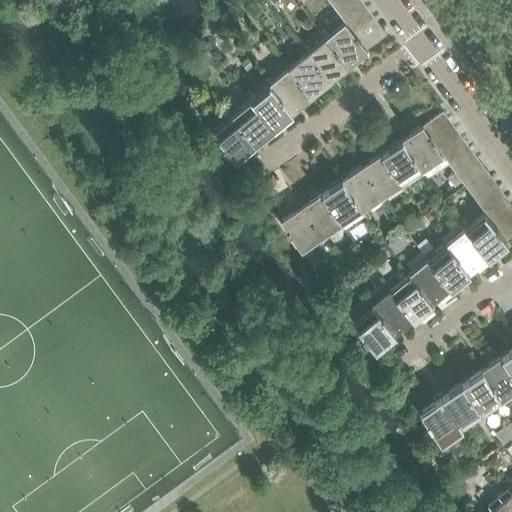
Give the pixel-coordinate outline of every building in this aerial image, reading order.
[(338,12),(353,0),(333,0),(331,2),(338,12)] [(345,21),(366,6),(361,0),(353,0),(338,12),(344,20),(345,21)] [(353,31),(373,16),(366,6),(345,21),(353,31)] [(353,31),(361,40),(366,37),(371,33),(375,29),(380,26),(373,16),(353,31)] [(361,40),(353,31),(345,21),(344,20),(343,21),(343,20),(327,34),(325,35),(349,63),(366,49),(366,48),(366,47),(361,40)] [(380,26),(375,29),(381,36),(386,33),(380,26)] [(375,29),(371,33),(376,40),(380,37),(381,36),(375,29)] [(371,33),(366,37),(371,44),(376,40),(371,33)] [(349,63),(325,35),(323,36),(308,49),(306,50),(330,79),(349,63)] [(366,37),(361,40),(366,47),(371,44),(366,37)] [(330,79),(306,50),(305,51),(290,64),(288,65),(311,94),(330,79)] [(248,56),(240,62),(247,70),(254,64),(248,56)] [(217,58),(211,63),(217,71),(224,65),(217,58)] [(311,94),(288,65),(271,79),(269,81),(293,109),(311,94)] [(293,109),(269,81),(250,96),(274,125),(293,109)] [(274,125),(250,96),(232,111),(255,140),(274,125)] [(443,110),(438,114),(443,121),(448,117),(447,116),(443,110)] [(255,140),(232,111),(212,127),(219,136),(218,137),(223,143),(223,142),(224,142),(235,156),(235,155),(235,156),(255,140)] [(438,114),(433,117),(437,125),(443,121),(438,114)] [(433,117),(427,121),(432,128),(437,125),(433,117)] [(455,127),(454,126),(448,117),(443,121),(437,125),(432,128),(427,132),(434,142),(455,127)] [(427,121),(422,125),(427,132),(432,128),(427,121)] [(441,153),(434,142),(422,125),(422,124),(421,124),(402,136),(421,165),(419,166),(426,177),(449,162),(443,154),(441,154),(441,153)] [(441,153),(462,137),(455,127),(434,142),(441,153)] [(421,165),(402,136),(382,150),(401,178),(399,179),(404,186),(408,184),(403,176),(419,166),(421,165)] [(449,163),(470,148),(462,137),(441,153),(441,154),(443,154),(449,162),(449,163)] [(477,157),(476,156),(470,148),(449,163),(455,171),(456,172),(461,168),(466,164),(471,160),(477,157)] [(401,178),(382,150),(362,163),(380,191),(380,192),(384,200),(388,197),(383,190),(399,179),(401,178)] [(477,157),(471,160),(477,167),(480,165),(482,164),(477,158),(477,157)] [(471,160),(466,164),(471,171),(477,167),(471,160)] [(380,191),(362,163),(342,176),(360,205),(359,206),(364,213),(368,211),(363,203),(380,192),(380,191)] [(466,164),(461,168),(466,175),(471,171),(466,164)] [(461,168),(456,172),(461,179),(466,175),(461,168)] [(484,171),(481,173),(486,181),(492,177),(490,175),(486,169),(484,171)] [(455,171),(448,177),(454,186),(462,180),(461,179),(456,172),(455,171)] [(481,173),(476,177),(481,184),(486,181),(481,173)] [(360,205),(342,176),(322,189),(340,218),(339,219),(344,227),(348,224),(343,216),(359,206),(360,205)] [(476,177),(471,181),(476,188),(481,184),(476,177)] [(499,187),(498,185),(492,177),(486,181),(481,184),(476,188),(471,192),(478,202),(499,187)] [(471,181),(465,185),(471,192),(476,188),(471,181)] [(484,212),(506,196),(499,187),(478,202),(483,210),(484,212)] [(340,218),(322,189),(301,203),(325,239),(328,237),(323,230),(339,219),(340,218)] [(493,222),(511,207),(511,204),(506,196),(484,212),(485,213),(493,222)] [(325,239),(301,203),(281,217),(287,227),(286,228),(290,234),(291,233),(299,246),(317,234),(321,242),(325,239)] [(511,207),(493,222),(500,231),(505,227),(510,223),(511,221),(511,207)] [(506,239),(505,238),(500,231),(493,222),(485,213),(469,225),(463,218),(460,221),(465,228),(467,227),(488,254),(506,239)] [(488,254),(467,227),(465,228),(460,221),(441,236),(447,243),(448,243),(470,269),(488,254)] [(505,227),(500,231),(506,238),(511,234),(505,227)] [(396,235),(386,243),(394,253),(404,245),(396,235)] [(470,269),(448,243),(447,243),(432,256),(426,248),(422,251),(428,259),(429,258),(451,285),(470,269)] [(429,258),(428,259),(413,271),(407,264),(404,266),(403,267),(409,274),(410,273),(432,300),(451,285),(429,258)] [(432,300),(410,273),(409,274),(403,267),(404,266),(403,265),(384,281),(390,289),(392,288),(413,315),(432,300)] [(413,315),(392,288),(390,289),(376,301),(370,294),(367,297),(394,331),(413,315)] [(394,331),(367,297),(363,299),(369,307),(353,319),(363,331),(361,332),(366,338),(367,337),(375,346),(375,345),(375,346),(394,331)] [(511,346),(501,353),(511,369),(511,346)] [(511,369),(501,353),(481,366),(500,395),(499,396),(504,403),(508,401),(503,393),(511,387),(511,369)] [(500,395),(481,366),(461,380),(479,408),(479,409),(484,417),(488,414),(483,406),(499,396),(500,395)] [(479,408),(461,380),(440,394),(464,430),(468,427),(463,420),(479,409),(479,408)] [(464,430),(440,394),(420,407),(421,407),(420,408),(426,417),(425,418),(429,425),(431,424),(439,436),(456,425),(461,432),(464,430)] [(511,511),(511,493),(507,487),(487,503),(492,509),(494,511),(511,511)]
